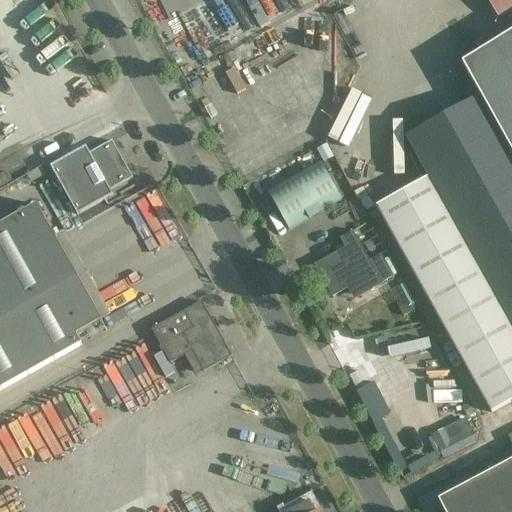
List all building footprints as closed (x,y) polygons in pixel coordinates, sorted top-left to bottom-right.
[(511,10),(511,0),(486,0),(499,19),(511,10)] [(511,32),(490,47),(511,82),(511,32)] [(511,82),(490,47),(462,64),(511,150),(511,82)] [(511,155),(480,99),(408,138),(413,147),(405,151),(421,179),(429,175),(430,178),(376,208),(490,414),(511,401),(511,155)] [(132,178),(111,142),(90,154),(86,146),(51,166),(78,215),(114,195),(112,190),(132,178)] [(341,200),(320,161),(266,192),(288,231),(308,219),(308,220),(321,212),(321,211),(341,200)] [(102,322),(37,205),(0,225),(0,389),(81,344),(76,336),(102,322)] [(369,262),(353,232),(342,237),(347,247),(314,265),(327,287),(347,274),(360,297),(393,277),(381,255),(369,262)] [(231,357),(201,303),(152,330),(168,359),(170,363),(185,355),(196,375),(203,371),(204,372),(231,357)] [(337,328),(328,334),(332,340),(341,335),(337,328)] [(366,375),(351,384),(356,393),(371,384),(366,375)] [(378,383),(359,391),(373,425),(392,417),(378,383)] [(465,417),(432,434),(444,457),(477,440),(465,417)] [(511,511),(511,460),(437,500),(443,511),(511,511)] [(313,511),(309,503),(291,511),(313,511)]
